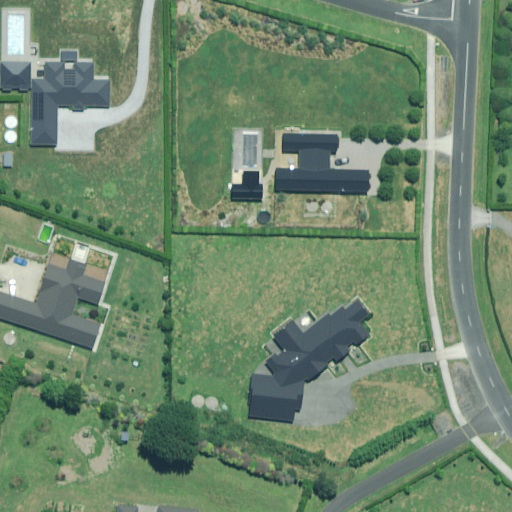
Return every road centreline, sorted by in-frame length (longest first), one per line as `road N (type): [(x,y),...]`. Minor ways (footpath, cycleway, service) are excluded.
road 1 (tertiary): [(470,21),(466,292),(507,406)]
road 2 (residential): [(507,406),(335,511)]
road 3 (residential): [(470,21),(348,0)]
